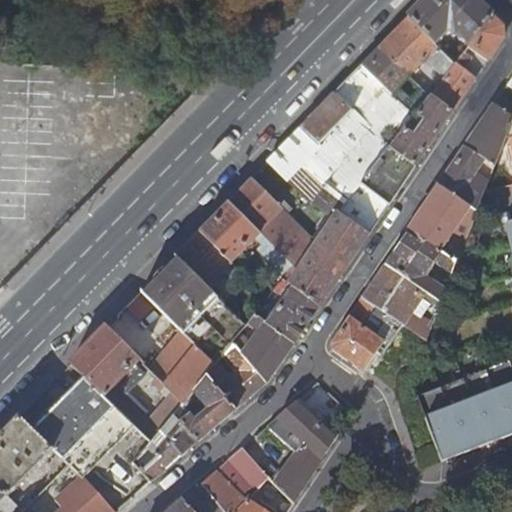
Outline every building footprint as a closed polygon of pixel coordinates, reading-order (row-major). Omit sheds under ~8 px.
[(427,0),(408,20),(436,48),(444,39),(448,43),(455,36),(470,49),(493,19),(473,0),(427,0)] [(472,52),(487,63),(503,39),(502,28),(493,19),(470,49),(469,50),(472,52)] [(408,20),(380,49),(410,78),(438,49),(436,48),(408,20)] [(380,49),(362,67),(392,96),(404,84),(411,91),(417,85),(410,78),(380,49)] [(450,60),(456,66),(464,56),(458,51),(450,60)] [(463,70),(476,79),(487,63),(472,52),(468,57),(470,60),(463,70)] [(405,130),(389,149),(415,167),(476,79),(463,70),(470,60),(468,57),(465,55),(464,56),(456,66),(430,98),(426,103),(416,116),(424,122),(418,131),(415,129),(411,134),(405,130)] [(362,67),(335,95),(389,149),(405,130),(414,118),(392,96),(362,67)] [(422,98),(426,103),(430,98),(425,94),(422,98)] [(335,95),(303,128),(361,185),(375,167),(382,158),(389,149),(335,95)] [(493,108),(466,148),(484,160),(488,163),(495,168),(509,134),(510,129),(501,123),(506,116),(493,108)] [(319,195),(329,206),(336,213),(361,185),(303,128),(278,154),(319,195)] [(466,148),(439,187),(478,213),(487,189),(495,168),(488,163),(478,188),(469,181),(484,160),(466,148)] [(375,167),(361,185),(390,205),(415,167),(389,149),(382,158),(391,165),(381,177),(376,174),(379,170),(375,167)] [(278,154),(269,163),(310,205),(319,195),(278,154)] [(228,205),(256,233),(279,209),(253,180),(228,205)] [(439,187),(408,232),(438,252),(466,213),(475,220),(478,213),(439,187)] [(209,287),(259,236),(256,233),(228,205),(177,257),(181,260),(205,283),(209,287)] [(259,236),(290,267),(293,262),(300,251),(308,241),(279,209),(256,233),(259,236)] [(298,275),(291,286),(320,307),(369,236),(336,213),(312,245),(308,241),(300,251),(306,255),(294,273),(298,275)] [(408,232),(385,267),(426,294),(430,297),(442,305),(443,302),(447,292),(425,277),(434,264),(453,276),(457,265),(438,252),(408,232)] [(230,308),(209,287),(205,283),(181,260),(174,267),(165,269),(167,271),(155,283),(153,281),(153,290),(145,298),(148,300),(184,336),(194,345),(230,308)] [(426,294),(385,267),(362,299),(401,326),(427,344),(433,329),(421,323),(419,327),(408,321),(426,294)] [(291,286),(282,281),(253,317),(294,345),(320,307),(291,286)] [(141,293),(127,308),(133,315),(148,300),(145,298),(141,293)] [(442,305),(430,297),(426,302),(439,312),(442,305)] [(401,326),(362,299),(331,345),(333,352),(363,373),(384,341),(375,335),(382,324),(396,334),(401,326)] [(294,345),(253,317),(249,322),(258,331),(244,350),(236,341),(233,344),(268,383),(294,345)] [(152,443),(174,417),(182,407),(184,405),(166,387),(162,392),(168,398),(145,426),(140,422),(148,414),(127,394),(133,387),(134,387),(146,374),(136,364),(140,360),(108,327),(71,365),(81,375),(103,396),(116,409),(132,424),(152,443)] [(184,336),(150,371),(166,387),(184,405),(186,402),(194,393),(207,377),(210,372),(215,366),(194,345),(184,336)] [(237,410),(268,383),(233,344),(226,353),(240,369),(221,384),(210,372),(207,377),(237,410)] [(511,364),(511,361),(416,393),(443,462),(474,450),(504,438),(511,435),(511,364)] [(64,463),(116,409),(103,396),(81,375),(29,430),(53,453),(64,463)] [(199,443),(237,410),(207,377),(194,393),(209,410),(195,421),(187,412),(182,407),(174,417),(184,428),(199,443)] [(191,407),(186,402),(184,405),(182,407),(187,412),(191,407)] [(295,403),(278,418),(287,427),(284,430),(303,447),(306,443),(323,459),(339,436),(334,432),(331,435),(324,430),(327,426),(321,420),(318,423),(295,403)] [(80,479),(83,477),(132,424),(116,409),(64,463),(67,467),(80,479)] [(29,430),(18,419),(0,437),(0,491),(7,499),(53,453),(29,430)] [(152,483),(199,443),(184,428),(166,443),(163,439),(160,442),(163,446),(153,455),(148,449),(135,465),(152,483)] [(303,447),(296,454),(283,472),(279,469),(271,479),(294,502),(323,459),(306,443),(303,447)] [(267,477),(244,450),(202,486),(223,511),(234,511),(245,501),(228,482),(238,473),(254,490),(267,477)] [(114,511),(83,477),(80,479),(56,501),(63,507),(57,511),(114,511)] [(29,505),(42,492),(34,484),(21,497),(22,498),(29,505)] [(223,511),(202,486),(183,502),(191,511),(223,511)] [(7,499),(0,491),(0,507),(4,511),(5,511),(8,509),(10,511),(14,511),(17,508),(14,505),(7,499)] [(17,508),(21,511),(29,505),(22,498),(14,505),(17,508)] [(191,511),(183,502),(171,511),(191,511)]
